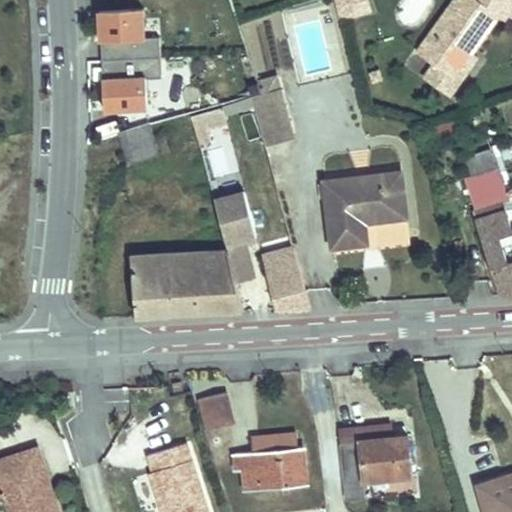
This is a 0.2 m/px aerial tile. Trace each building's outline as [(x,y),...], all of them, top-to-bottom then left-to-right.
[(334,0),(339,20),(355,14),(351,4),(362,0),(334,0)] [(362,0),(351,4),(355,14),(370,9),(367,0),(362,0)] [(454,79),(471,54),(499,16),(504,20),(511,8),(511,0),(455,0),(418,53),(435,65),(454,79)] [(145,38),(144,9),(106,10),(106,11),(106,25),(101,25),(103,61),(162,58),(160,37),(145,38)] [(454,79),(435,65),(426,77),(451,95),(477,58),(471,54),(454,79)] [(148,79),(163,78),(162,58),(103,61),(104,96),(110,96),(110,110),(110,111),(149,109),(148,79)] [(252,97),(254,106),(265,146),(294,138),(277,76),(259,81),(263,93),(252,97)] [(223,106),(226,116),(254,106),(252,97),(223,106)] [(226,116),(223,106),(192,115),(200,143),(211,140),(209,128),(228,122),(226,116)] [(145,110),(124,114),(127,127),(148,123),(145,110)] [(456,123),(426,131),(429,141),(459,134),(456,123)] [(118,139),(128,169),(166,156),(160,138),(150,141),(146,129),(118,139)] [(511,143),(501,147),(504,160),(511,157),(511,143)] [(511,295),(511,224),(511,221),(505,202),(511,200),(508,192),(495,153),(468,161),(473,176),(466,179),(476,211),(474,212),(490,261),(494,260),(497,269),(493,270),(501,296),(511,295)] [(325,181),(327,197),(333,247),(368,243),(365,222),(364,215),(373,214),(374,221),(407,217),(402,172),(325,181)] [(254,239),(242,194),(212,202),(226,254),(235,285),(254,280),(243,242),(254,239)] [(365,222),(374,221),(373,214),(364,215),(365,222)] [(296,262),(292,247),(264,257),(277,306),(308,304),(296,262)] [(235,285),(226,254),(133,263),(139,323),(243,313),(235,285)] [(173,384),(174,392),(184,390),(182,382),(173,384)] [(227,392),(200,399),(208,430),(234,423),(227,392)] [(392,425),(340,430),(347,501),(369,498),(367,479),(412,475),(408,436),(393,438),(392,425)] [(251,437),(253,452),(298,447),(297,432),(251,437)] [(208,511),(187,442),(148,454),(153,471),(151,472),(163,511),(208,511)] [(303,446),(298,447),(235,453),(237,471),(245,470),(247,491),(307,485),(303,446)] [(38,448),(34,450),(44,481),(48,479),(38,448)] [(34,450),(0,460),(0,495),(5,494),(11,511),(59,511),(48,479),(44,481),(34,450)] [(501,479),(479,485),(487,511),(511,511),(511,470),(500,474),(501,479)]
